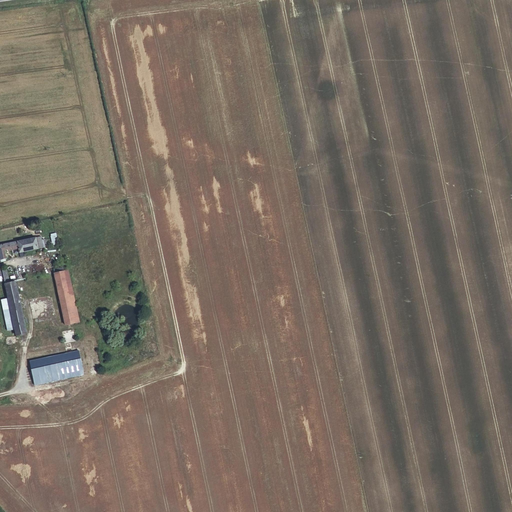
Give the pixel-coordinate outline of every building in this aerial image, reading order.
[(19,243),(6,246),(9,261),(16,260),(14,252),(25,250),(26,254),(46,250),(43,238),(19,243)] [(9,261),(6,246),(0,246),(0,255),(2,263),(9,261)] [(82,323),(71,275),(69,266),(71,265),(60,267),(67,294),(74,324),(82,323)] [(87,321),(77,273),(71,275),(82,323),(87,321)] [(18,301),(28,299),(24,283),(19,284),(14,285),(18,301)] [(18,301),(26,335),(35,332),(28,299),(18,301)] [(37,349),(78,340),(85,338),(83,326),(35,337),(37,349)] [(37,349),(39,361),(80,352),(78,340),(37,349)] [(45,385),(93,374),(88,350),(80,352),(39,361),(45,385)]
